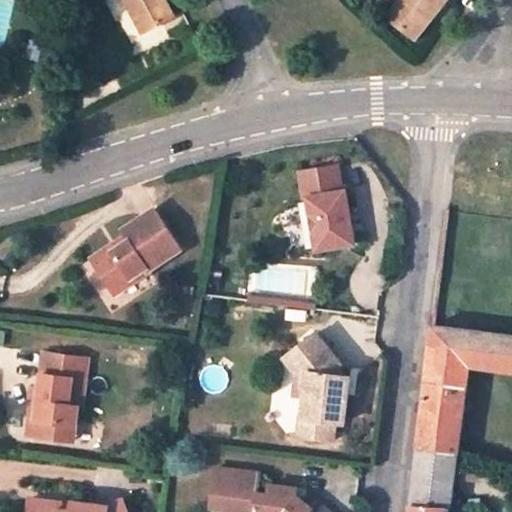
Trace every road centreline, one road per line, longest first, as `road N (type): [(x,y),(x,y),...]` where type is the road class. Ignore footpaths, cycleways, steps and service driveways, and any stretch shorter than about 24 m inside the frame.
road 1 (unclassified): [(388,511),(440,99)]
road 2 (unclassified): [(274,113),(0,193)]
road 3 (unclassified): [(440,99),(274,113)]
road 4 (residential): [(274,113),(229,0)]
